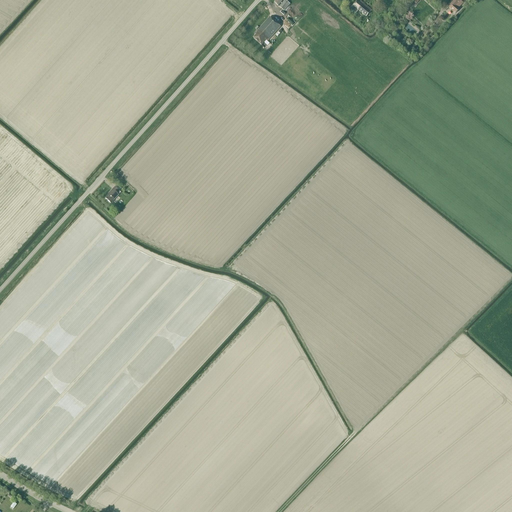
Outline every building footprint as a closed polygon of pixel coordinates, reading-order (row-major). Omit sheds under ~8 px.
[(279,7),(284,11),(290,4),(285,0),(279,7)] [(454,0),(448,7),(455,13),(459,10),(458,9),(463,3),(459,0),(454,0)] [(358,10),(366,17),(371,10),(360,2),(359,3),(357,1),(350,9),(356,14),(358,10)] [(253,38),(261,45),(266,40),(267,41),(281,27),(270,17),(254,34),(255,36),(253,38)] [(415,36),(419,32),(409,23),(405,27),(415,36)] [(110,193),(105,198),(110,203),(120,193),(114,187),(109,192),(110,193)]
